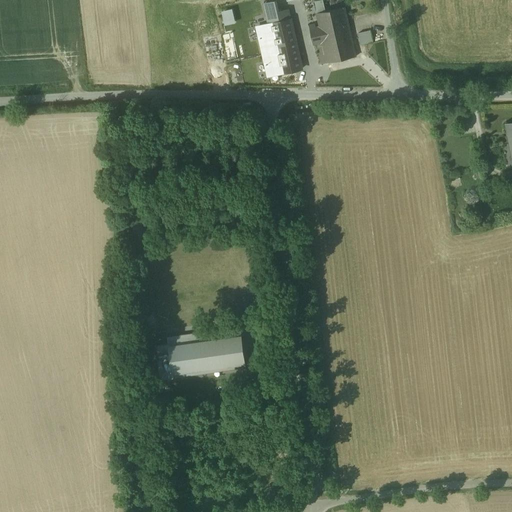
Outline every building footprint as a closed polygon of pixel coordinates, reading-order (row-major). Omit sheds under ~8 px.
[(282,0),(264,4),(269,25),(257,27),(268,76),(300,69),(284,0),(282,0)] [(315,0),(313,1),(315,12),(325,10),(322,0),(315,0)] [(344,7),(316,14),(319,27),(320,29),(347,23),(344,7)] [(355,57),(347,23),(320,29),(319,27),(309,29),(312,45),(316,44),(320,64),(355,57)] [(354,34),(356,45),(373,42),(371,31),(354,34)] [(155,345),(160,380),(174,378),(174,377),(247,366),(242,332),(231,333),(231,328),(167,337),(168,344),(155,345)]
